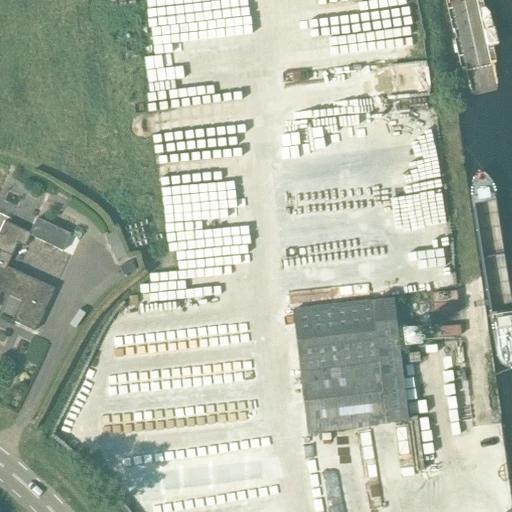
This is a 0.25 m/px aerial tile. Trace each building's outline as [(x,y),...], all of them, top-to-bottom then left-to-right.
[(449,249),(438,156),(412,159),(420,224),(416,224),(417,238),(429,236),(431,252),(449,249)] [(37,219),(30,234),(31,234),(30,236),(63,252),(71,235),(37,219)] [(0,289),(1,288),(25,300),(14,322),(35,332),(43,314),(54,289),(7,267),(18,244),(25,247),(30,236),(31,234),(30,234),(5,222),(0,232),(0,289)] [(127,256),(115,232),(106,236),(118,261),(127,256)] [(133,261),(120,267),(124,276),(137,270),(133,261)] [(432,293),(435,314),(459,310),(456,289),(432,293)] [(407,421),(393,300),(294,312),(309,433),(407,421)]
